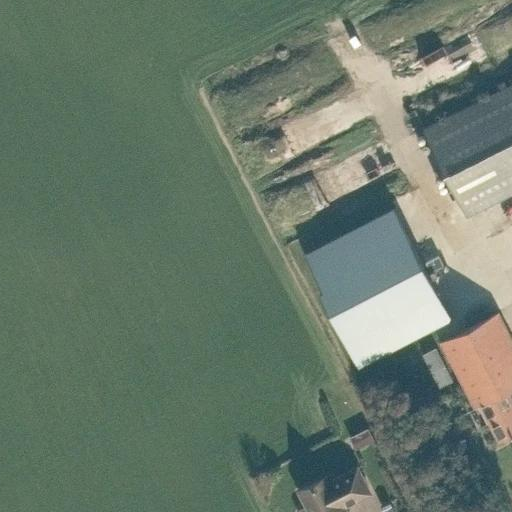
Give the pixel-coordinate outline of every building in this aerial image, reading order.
[(511,81),(424,127),(468,213),(511,191),(511,81)] [(359,364),(452,316),(414,242),(320,290),(359,364)] [(474,407),(479,404),(509,389),(511,387),(511,339),(498,312),(441,342),(474,407)] [(511,394),(509,389),(479,404),(499,441),(511,434),(511,394)] [(356,448),(375,439),(369,427),(350,436),(356,448)] [(300,509),(298,511),(348,511),(344,504),(351,500),(352,502),(371,492),(358,466),(332,480),(329,475),(299,490),(307,505),(300,509)]
